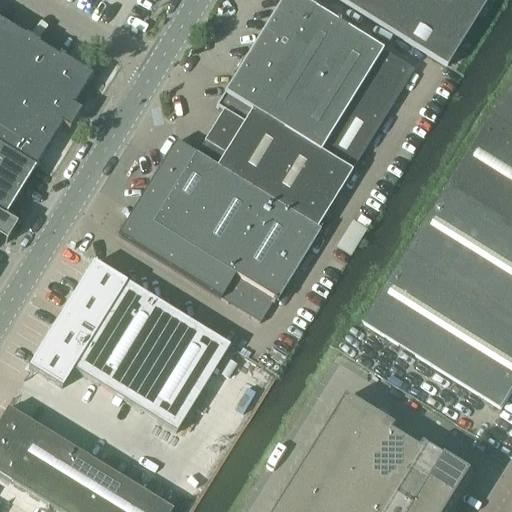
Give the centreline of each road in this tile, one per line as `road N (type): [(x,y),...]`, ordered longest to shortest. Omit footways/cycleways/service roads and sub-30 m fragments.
road 1 (unclassified): [(0,319),(155,71)]
road 2 (unclassified): [(155,71),(39,0)]
